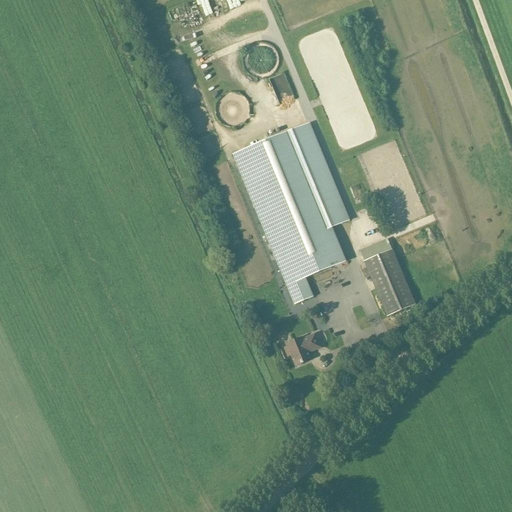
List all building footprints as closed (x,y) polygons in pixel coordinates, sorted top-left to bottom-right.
[(285,73),(270,79),(281,106),(296,99),(285,73)] [(198,119),(207,118),(205,107),(191,109),(192,116),(198,116),(198,119)] [(232,155),(294,305),(311,298),(303,279),(345,262),(331,228),(347,222),(307,124),(232,155)] [(360,251),(387,317),(416,305),(392,250),(391,250),(387,240),(360,251)] [(250,315),(255,327),(261,325),(256,312),(250,315)] [(287,344),(288,347),(285,348),(288,356),(292,355),(297,366),(311,360),(308,353),(320,347),(315,335),(302,340),(301,338),(287,344)]
